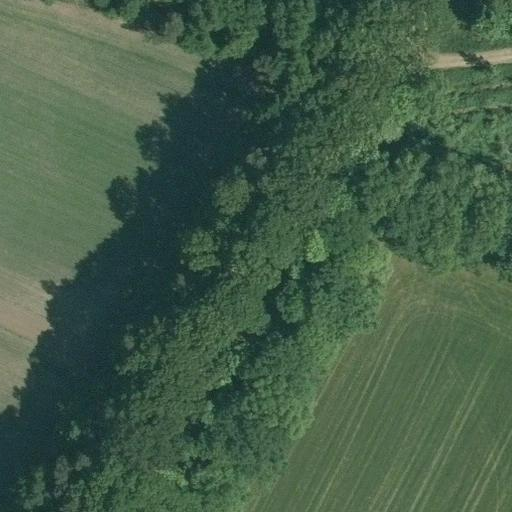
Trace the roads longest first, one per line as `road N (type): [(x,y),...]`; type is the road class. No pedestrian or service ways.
road 1 (track): [(405,60),(119,511)]
road 2 (track): [(200,0),(405,60)]
